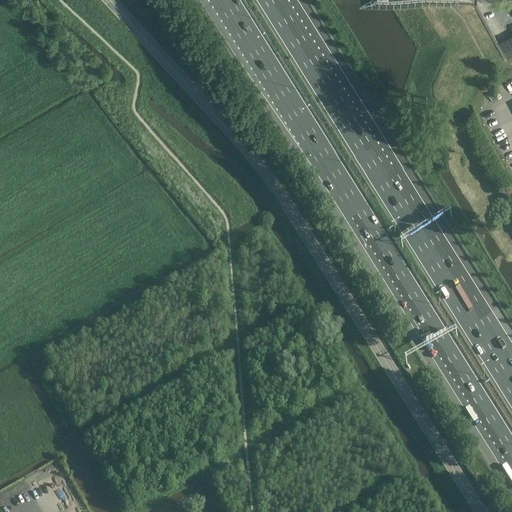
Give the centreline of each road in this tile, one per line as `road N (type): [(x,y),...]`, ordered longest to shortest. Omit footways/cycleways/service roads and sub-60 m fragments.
road 1 (tertiary): [(481,511),(267,174),(106,0)]
road 2 (motorway): [(223,0),(511,463)]
road 3 (motorway): [(511,378),(273,0)]
